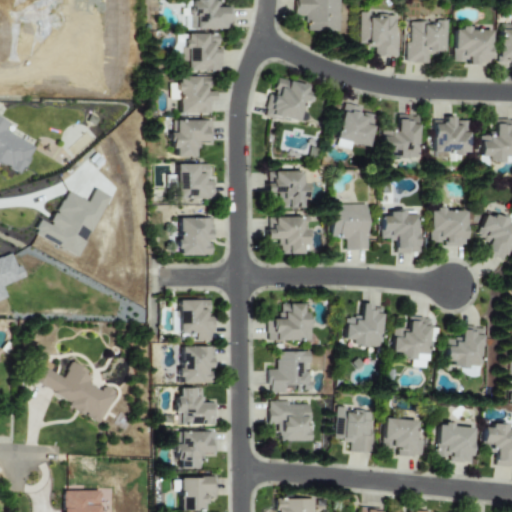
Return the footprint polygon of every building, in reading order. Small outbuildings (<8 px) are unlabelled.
[(229,30),(229,7),(214,7),(214,0),(188,0),(188,30),(229,30)] [(291,0),(291,20),(302,20),(301,31),(337,31),(337,0),(291,0)] [(394,57),(395,13),(355,13),(355,46),(374,46),(374,57),(394,57)] [(402,64),(421,64),(421,53),(443,53),(443,20),(402,20),(402,64)] [(511,25),(493,25),(493,65),(511,65),(511,25)] [(486,65),(486,26),(448,26),(448,65),(486,65)] [(179,71),(219,71),(219,33),(179,33),(179,71)] [(177,114),(210,114),(210,86),(201,86),(201,76),(175,76),(175,86),(166,86),(166,103),(177,103),(177,114)] [(306,85),(270,77),(261,116),(298,124),(306,85)] [(372,116),(339,107),(331,140),(364,148),(372,116)] [(378,131),(377,147),(385,147),(385,157),(414,158),(416,115),(389,114),(388,131),(378,131)] [(466,117),(429,117),(428,158),(466,158),(466,117)] [(511,119),(491,120),(491,136),(477,136),(477,157),(485,157),(485,163),(501,163),(501,157),(511,156),(511,119)] [(32,147),(2,132),(6,123),(0,120),(0,166),(18,175),(32,147)] [(198,157),(198,145),(209,145),(209,121),(174,120),(174,129),(167,129),(166,156),(198,157)] [(173,198),(209,198),(209,164),(173,164),(173,198)] [(304,208),(305,179),(300,179),(300,171),(271,171),(271,180),(262,180),(262,196),(275,197),(275,207),(304,208)] [(105,196),(92,189),(85,202),(63,192),(47,225),(37,220),(30,236),(76,257),(105,196)] [(364,204),(327,204),(327,239),(338,239),(338,250),(364,250),(364,204)] [(462,208),(425,208),(425,246),(462,246),(462,208)] [(416,252),(416,209),(377,210),(377,240),(388,240),(388,253),(416,252)] [(481,216),(473,237),(486,242),(482,254),(502,262),(511,236),(511,223),(491,215),(490,219),(481,216)] [(274,255),(306,254),(306,216),(272,217),(272,227),(262,227),(263,243),(274,243),(274,255)] [(210,218),(171,218),(171,255),(210,255),(210,218)] [(0,257),(0,299),(4,298),(0,288),(0,285),(19,279),(10,254),(0,257)] [(210,341),(210,300),(172,300),(172,331),(184,331),(184,341),(210,341)] [(308,341),(307,311),(298,311),(298,303),(280,303),(281,311),(274,311),(274,322),(263,322),(264,342),(308,341)] [(339,345),(377,347),(380,306),(359,304),(358,314),(352,313),(351,323),(341,323),(339,345)] [(389,327),(387,356),(410,358),(409,366),(423,366),(424,347),(433,348),(434,327),(424,327),(424,317),(407,316),(406,327),(389,327)] [(483,327),(462,327),(462,338),(442,337),(441,367),(481,368),(483,327)] [(210,346),(171,346),(171,374),(178,374),(178,383),(210,383),(210,346)] [(308,392),(308,351),(274,351),(274,372),(263,372),(263,392),(308,392)] [(114,392),(101,385),(99,391),(82,382),(88,371),(68,362),(60,376),(36,364),(25,386),(98,422),(114,392)] [(201,388),(169,388),(169,420),(170,420),(170,425),(212,425),(212,404),(201,404),(201,388)] [(275,441),(309,441),(309,402),(264,402),(264,421),(275,421),(275,441)] [(330,441),(348,441),(347,453),(369,454),(371,410),(331,408),(330,441)] [(378,456),(419,457),(420,436),(410,436),(411,420),(379,419),(378,456)] [(470,462),(470,424),(432,423),(431,461),(470,462)] [(492,467),(511,467),(511,430),(505,430),(505,426),(480,425),(479,448),(493,448),(492,467)] [(177,432),(178,440),(169,440),(170,469),(194,468),(194,461),(201,461),(201,451),(212,451),(212,431),(177,432)] [(168,477),(168,494),(177,494),(177,511),(199,511),(199,492),(209,492),(209,477),(168,477)] [(95,511),(96,491),(58,490),(58,511),(95,511)] [(309,511),(309,499),(275,499),(275,509),(265,509),(265,511),(309,511)]
